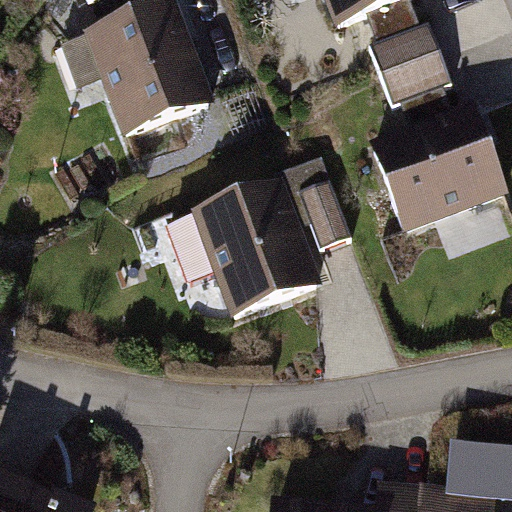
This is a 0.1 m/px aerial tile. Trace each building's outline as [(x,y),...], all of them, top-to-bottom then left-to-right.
[(218,99),(181,0),(171,0),(86,32),(124,134),(218,99)] [(330,0),(337,19),(392,0),(330,0)] [(430,24),(371,46),(394,109),(454,87),(430,24)] [(475,104),(377,142),(410,230),(509,192),(475,104)] [(353,234),(323,161),(192,214),(234,316),(322,280),(310,251),(353,234)] [(86,511),(94,493),(0,462),(0,511),(86,511)] [(383,500),(273,495),(271,511),(499,511),(500,488),(384,482),(383,500)]
